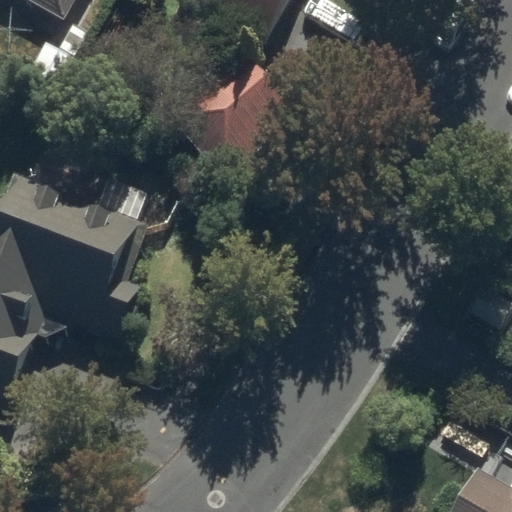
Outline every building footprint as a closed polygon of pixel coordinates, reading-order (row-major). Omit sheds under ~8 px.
[(20,0),(60,22),(71,0),(20,0)] [(203,0),(201,4),(266,40),(288,0),(203,0)] [(295,118),(243,58),(177,115),(230,175),(295,118)] [(8,206),(0,202),(0,398),(34,307),(105,334),(143,232),(16,185),(8,206)] [(511,511),(511,486),(478,465),(452,511),(511,511)]
